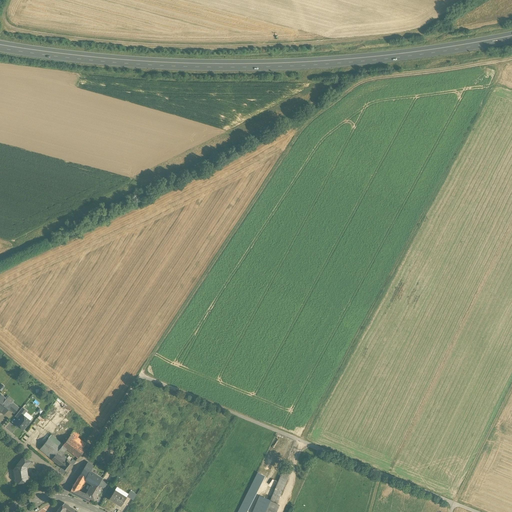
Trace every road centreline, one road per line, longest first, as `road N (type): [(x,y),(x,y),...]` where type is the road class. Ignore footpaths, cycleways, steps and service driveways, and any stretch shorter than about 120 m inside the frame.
road 1 (trunk): [(0,46),(258,65),(386,57),(511,37)]
road 2 (track): [(11,0),(5,21),(17,29),(226,46),(417,30),(467,0)]
road 3 (track): [(99,439),(140,376),(473,511)]
road 4 (track): [(501,60),(312,420)]
road 5 (track): [(0,261),(256,141),(337,92)]
road 6 (track): [(303,135),(140,376)]
road 7 (track): [(294,120),(303,135),(365,83),(511,58)]
road 8 (track): [(511,396),(454,503)]
